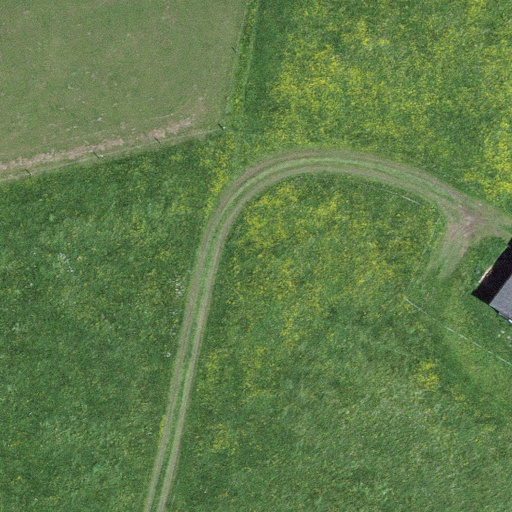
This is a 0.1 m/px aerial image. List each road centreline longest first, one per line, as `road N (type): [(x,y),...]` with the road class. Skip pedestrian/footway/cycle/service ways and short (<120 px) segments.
road 1 (track): [(218,207),(264,158),(330,147),(425,177),(511,225)]
road 2 (track): [(151,511),(218,207)]
